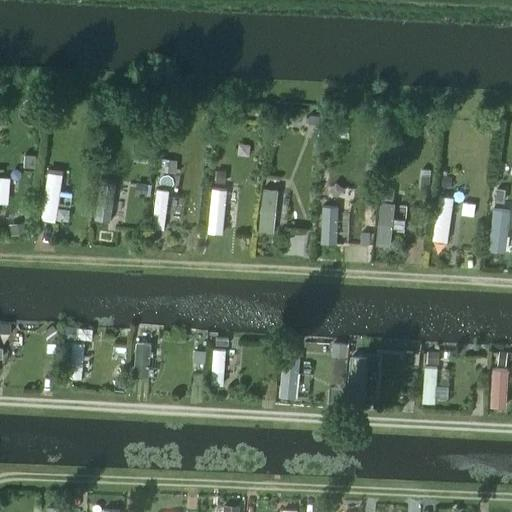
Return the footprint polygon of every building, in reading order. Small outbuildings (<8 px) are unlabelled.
[(309,113),(309,126),(319,127),(320,114),(309,113)] [(162,157),(160,171),(173,173),(176,159),(162,157)] [(47,172),(41,216),(55,218),(61,174),(47,172)] [(98,181),(93,224),(108,226),(113,182),(98,181)] [(157,187),(151,226),(163,228),(168,188),(157,187)] [(263,187),(259,229),(273,231),(277,191),(277,189),(263,187)] [(212,188),(207,232),(221,233),(226,189),(212,188)] [(439,196),(433,242),(447,244),(453,198),(439,196)] [(381,200),(376,244),(390,245),(395,205),(395,202),(381,200)] [(323,206),(322,244),(335,244),(337,206),(323,206)] [(495,209),(490,251),(504,252),(508,210),(495,209)] [(9,224),(11,234),(26,231),(24,221),(9,224)] [(66,325),(64,337),(72,338),(74,326),(66,325)] [(137,339),(134,375),(148,376),(150,340),(137,339)] [(72,340),(69,376),(81,377),(84,341),(72,340)] [(213,347),(211,383),(223,384),(225,351),(225,348),(213,347)] [(300,358),(282,356),(278,399),(295,400),(300,358)] [(367,359),(349,358),(346,403),(364,404),(367,359)] [(425,364),(423,400),(435,401),(437,365),(425,364)] [(507,372),(492,371),(489,409),(505,410),(507,372)]
